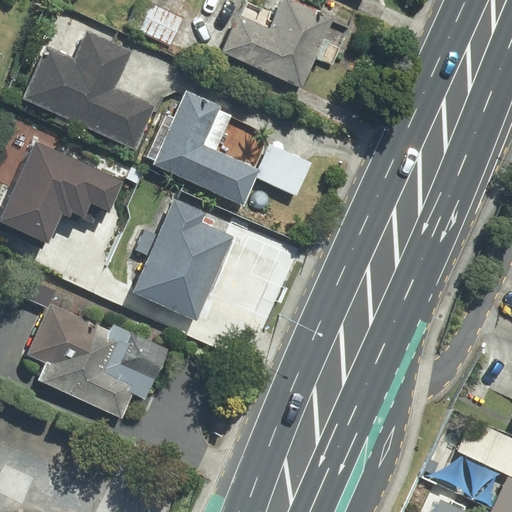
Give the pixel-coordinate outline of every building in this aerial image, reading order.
[(135,0),(124,26),(165,45),(178,19),(137,0),(135,0)] [(215,51),(294,86),(307,58),(328,67),(346,29),(281,0),(274,0),(269,13),(247,3),(239,20),(231,16),(215,51)] [(52,19),(14,101),(129,153),(150,107),(110,89),(126,53),(52,19)] [(306,163),(265,144),(255,129),(227,115),(178,92),(144,163),(235,207),(249,176),(290,196),(306,163)] [(0,182),(2,183),(0,187),(0,226),(32,243),(46,215),(55,220),(58,214),(71,220),(77,208),(95,217),(112,182),(72,162),(15,133),(0,162),(0,182)] [(140,255),(125,291),(189,319),(227,229),(163,201),(149,233),(136,227),(127,249),(140,255)] [(159,351),(39,297),(13,355),(36,365),(28,383),(114,422),(127,394),(137,399),(159,351)] [(511,511),(511,483),(499,477),(483,511),(456,511),(429,499),(423,511),(511,511)]
